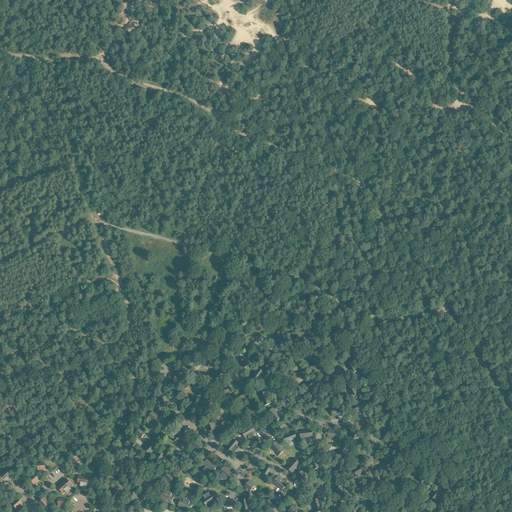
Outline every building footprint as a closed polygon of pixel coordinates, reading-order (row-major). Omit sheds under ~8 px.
[(309,338),(317,339),(317,335),(316,335),(317,329),(317,325),(308,325),(307,338),(309,338)] [(291,329),(292,338),(296,338),(296,337),(301,337),(301,338),(305,338),(304,330),(304,328),(291,329)] [(276,337),(278,340),(285,336),(283,333),(281,330),(274,335),(275,338),(276,337)] [(331,348),(333,356),(345,353),(343,345),(331,348)] [(217,355),(219,362),(226,360),(224,352),(220,353),(220,355),(217,355)] [(264,363),(266,366),(273,363),(270,356),(262,360),(263,363),(264,363)] [(205,365),(212,369),(216,363),(209,358),(205,365)] [(242,366),(244,368),(251,363),(248,360),(247,360),(245,358),(238,364),(241,367),(242,366)] [(346,363),(351,374),(359,370),(353,359),(346,363)] [(311,363),(311,372),(323,372),(323,362),(311,363)] [(288,368),(295,375),(297,373),(297,372),(300,369),(294,363),(288,368)] [(184,373),(187,375),(192,368),(188,366),(187,366),(185,364),(180,371),(183,374),(184,373)] [(250,377),(258,383),(260,380),(259,380),(262,376),(263,377),(265,373),(257,367),(250,377)] [(213,373),(219,380),(223,377),(222,376),(224,375),(220,369),(213,373)] [(235,380),(237,383),(243,378),(237,372),(231,378),(234,381),(235,380)] [(176,383),(180,385),(184,378),(181,375),(180,376),(177,374),(172,381),(176,384),(176,383)] [(303,386),(309,393),(312,391),(311,390),(314,387),(310,381),(303,386)] [(345,387),(351,398),(360,393),(358,390),(357,391),(355,386),(354,382),(345,387)] [(196,392),(198,395),(205,390),(200,384),(192,390),(195,393),(196,392)] [(221,388),(225,396),(229,394),(232,393),(228,385),(221,388)] [(330,398),(343,398),(343,389),(339,389),(339,390),(334,390),(334,389),(330,389),(330,398)] [(238,394),(241,401),(245,400),(245,399),(248,398),(245,390),(241,392),(241,393),(238,394)] [(259,394),(263,406),(272,403),(271,399),(270,400),(268,395),(269,395),(268,391),(259,394)] [(310,396),(312,402),(320,401),(319,397),(318,394),(310,396)] [(159,399),(161,406),(170,403),(169,399),(168,399),(167,396),(159,399)] [(189,407),(193,408),(197,401),(193,399),(192,400),(190,398),(185,405),(189,407)] [(353,406),(357,414),(360,412),(360,411),(365,409),(365,410),(368,408),(364,400),(353,406)] [(245,413),(252,416),(255,407),(252,406),(251,407),(248,406),(245,413)] [(267,414),(275,423),(282,417),(280,414),(279,415),(276,411),(276,410),(274,407),(267,414)] [(147,418),(154,423),(159,415),(156,413),(152,411),(147,418)] [(231,420),(232,422),(239,419),(236,412),(228,416),(230,421),(231,420)] [(163,424),(169,429),(174,423),(168,418),(165,421),(166,421),(163,424)] [(222,429),(224,431),(230,426),(228,423),(228,424),(225,421),(218,427),(221,430),(222,429)] [(207,429),(209,432),(217,429),(215,425),(213,422),(205,425),(206,430),(207,429)] [(240,431),(246,439),(249,437),(249,439),(255,435),(254,434),(257,432),(251,424),(240,431)] [(134,434),(140,439),(147,432),(144,430),(143,430),(140,428),(134,434)] [(299,430),(301,439),(304,439),(304,438),(309,437),(309,438),(313,438),(312,428),(299,430)] [(337,439),(340,440),(342,431),(329,428),(327,438),(331,439),(332,438),(337,439)] [(282,435),(286,444),(289,443),(289,442),(293,440),(294,441),(297,440),(294,431),(282,435)] [(172,439),(179,444),(182,441),(181,440),(183,438),(176,433),(174,435),(175,436),(172,439)] [(225,448),(232,454),(234,451),(235,452),(240,448),(238,447),(240,444),(233,438),(225,448)] [(124,446),(130,451),(136,443),(133,441),(132,442),(129,439),(124,446)] [(276,453),(278,456),(285,450),(277,440),(270,447),(272,450),(273,449),(276,453)] [(197,450),(199,452),(204,445),(201,443),(198,441),(192,448),(196,450),(197,450)] [(390,450),(393,450),(393,449),(399,450),(400,442),(391,441),(390,450)] [(143,450),(150,456),(152,453),(152,452),(154,450),(148,444),(145,447),(145,448),(143,450)] [(344,458),(349,459),(351,451),(347,450),(344,449),(341,457),(344,458)] [(155,457),(162,462),(165,459),(164,458),(166,455),(159,450),(157,454),(155,457)] [(111,458),(116,463),(123,455),(120,453),(119,454),(117,451),(111,458)] [(187,457),(193,462),(198,456),(195,454),(194,454),(191,452),(187,457)] [(383,461),(389,464),(392,456),(384,452),(379,461),(383,462),(383,461)] [(70,461),(75,467),(82,461),(79,458),(80,457),(77,454),(70,461)] [(133,460),(138,466),(144,460),(141,457),(140,458),(138,455),(133,460)] [(308,458),(312,470),(321,468),(320,464),(319,464),(317,459),(319,459),(318,456),(308,458)] [(286,467),(293,473),(301,464),(294,458),(291,461),(292,461),(289,465),(288,464),(286,467)] [(210,472),(213,474),(218,466),(207,459),(202,467),(205,469),(204,470),(209,473),(210,472)] [(405,466),(408,469),(412,464),(407,459),(402,464),(405,467),(405,466)] [(37,461),(38,471),(43,471),(43,470),(45,470),(45,461),(37,461)] [(178,472),(180,474),(185,466),(181,464),(181,465),(177,463),(173,471),(177,473),(178,472)] [(353,470),(357,477),(360,476),(360,474),(363,473),(359,465),(356,467),(356,468),(353,470)] [(226,479),(229,481),(235,473),(225,466),(219,473),(221,475),(220,476),(225,480),(226,479)] [(261,472),(269,477),(271,473),(271,474),(273,470),(265,466),(261,472)] [(328,472),(332,479),(337,477),(337,476),(343,473),(339,466),(335,467),(336,468),(328,472)] [(6,469),(0,474),(0,481),(3,484),(5,482),(7,483),(8,482),(8,483),(9,483),(10,483),(10,482),(11,481),(11,480),(10,480),(11,479),(10,478),(13,476),(6,469)] [(296,475),(300,481),(307,476),(305,473),(306,473),(304,470),(296,475)] [(397,478),(399,481),(405,477),(400,471),(394,475),(396,479),(397,478)] [(105,475),(108,483),(115,480),(112,472),(105,475)] [(164,478),(169,483),(175,477),(172,474),(171,475),(169,472),(164,478)] [(30,479),(35,485),(40,480),(34,473),(31,476),(32,477),(30,479)] [(419,479),(424,486),(428,483),(427,482),(430,480),(425,474),(419,479)] [(77,484),(80,484),(80,486),(82,486),(82,487),(82,488),(83,488),(84,488),(85,487),(86,487),(87,485),(90,486),(91,477),(79,475),(77,484)] [(150,483),(156,487),(161,479),(154,476),(150,483)] [(279,489),(281,491),(288,484),(278,476),(272,483),(275,485),(279,488),(279,489)] [(383,480),(386,487),(394,483),(392,479),(391,479),(389,476),(383,480)] [(63,494),(65,492),(66,493),(68,492),(69,493),(70,492),(71,491),(70,490),(71,489),(70,487),(72,485),(66,479),(57,487),(63,494)] [(244,487),(250,492),(255,485),(252,483),(253,482),(250,480),(244,487)] [(360,486),(364,493),(367,491),(367,490),(370,488),(366,482),(360,486)] [(333,495),(342,496),(344,484),(335,483),(334,486),(335,486),(335,491),(334,491),(333,495)] [(110,494),(118,499),(122,493),(114,488),(110,494)] [(290,497),(297,502),(299,500),(298,499),(301,495),(294,490),(290,497)] [(430,496),(437,501),(439,498),(438,498),(441,495),(435,490),(430,496)] [(159,500),(171,505),(175,496),(171,495),(172,493),(166,491),(166,493),(162,491),(159,500)] [(128,499),(137,501),(138,497),(137,497),(137,493),(130,492),(128,499)] [(202,499),(207,507),(218,500),(212,492),(210,494),(209,493),(203,496),(204,498),(202,499)] [(400,500),(406,505),(411,500),(405,494),(400,500)] [(41,507),(43,509),(49,504),(47,501),(47,500),(45,497),(38,503),(40,505),(39,506),(40,507),(41,507)] [(12,504),(18,510),(21,507),(20,506),(23,504),(17,498),(14,500),(14,501),(12,504)] [(59,498),(58,506),(62,507),(62,506),(65,506),(66,498),(63,498),(62,499),(59,498)] [(178,507),(190,511),(193,503),(190,502),(191,500),(185,498),(184,499),(181,498),(178,507)] [(264,505),(270,510),(277,503),(274,500),(273,501),(270,498),(264,505)] [(314,510),(314,511),(317,511),(324,510),(320,498),(311,501),(312,505),(313,504),(315,509),(314,510)] [(240,500),(241,511),(247,511),(251,511),(251,508),(250,508),(249,502),(250,502),(249,499),(240,500)] [(377,502),(380,508),(387,505),(384,499),(377,502)] [(334,501),(335,509),(338,509),(338,508),(342,508),(341,500),(334,501)]
